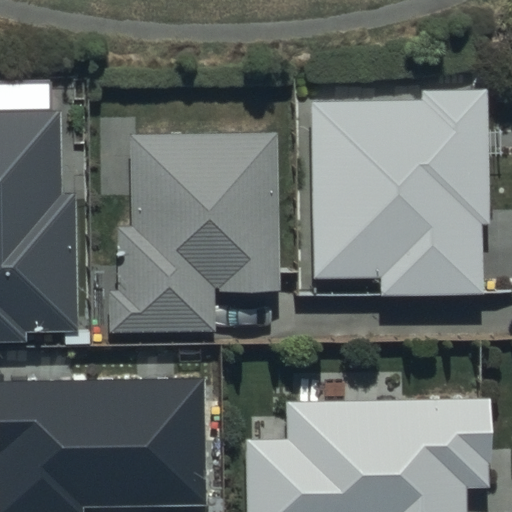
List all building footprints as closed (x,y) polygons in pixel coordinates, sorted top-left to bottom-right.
[(489,86),(420,87),(420,101),(313,103),(316,277),(381,276),(382,295),(485,293),(483,224),(492,224),(489,86)] [(59,111),(0,112),(0,343),(28,343),(28,333),(77,332),(75,194),(60,194),(59,111)] [(279,133),(131,134),(132,226),(119,226),(119,290),(108,290),(109,332),(215,332),(214,289),(280,288),(279,133)] [(207,379),(0,381),(0,511),(86,511),(87,507),(209,506),(207,379)] [(492,398),(286,402),(287,441),(249,442),(249,511),(468,511),(468,490),(494,489),(492,398)]
